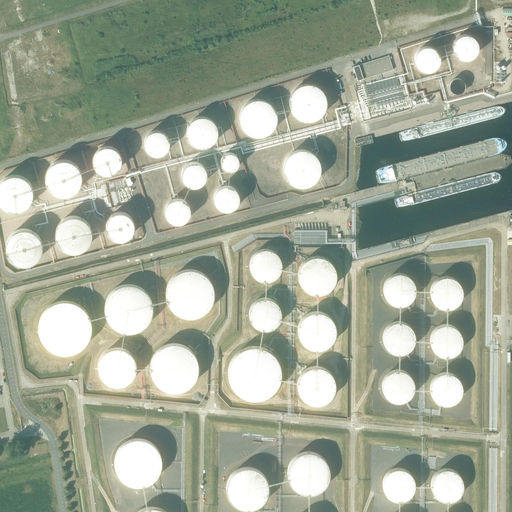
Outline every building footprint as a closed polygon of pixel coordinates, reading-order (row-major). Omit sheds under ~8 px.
[(503,15),(511,15),(511,7),(503,7),(503,15)] [(459,58),(460,58),(461,59),(462,59),(463,59),(464,59),(465,59),(466,59),(467,59),(468,59),(470,58),(471,58),(472,58),(473,57),(474,56),(474,55),(475,55),(475,54),(476,53),(476,52),(477,52),(477,51),(477,50),(477,49),(477,48),(477,47),(477,46),(477,45),(477,44),(477,43),(477,42),(476,42),(476,41),(476,40),(475,40),(475,39),(474,38),(473,37),(472,36),(471,36),(470,35),(468,35),(467,35),(465,34),(464,34),(462,35),(461,35),(460,35),(460,36),(459,36),(458,36),(458,37),(457,37),(456,38),(455,39),(454,40),(454,41),(454,42),(453,42),(453,43),(453,44),(453,45),(453,46),(452,47),(453,48),(453,49),(453,50),(453,51),(453,52),(454,53),(454,54),(455,54),(455,55),(456,55),(456,56),(457,56),(457,57),(458,57),(459,58)] [(437,52),(437,51),(436,51),(436,50),(435,49),(434,49),(433,48),(432,48),(431,47),(430,47),(429,46),(428,46),(427,46),(426,46),(425,46),(423,47),(422,47),(421,48),(420,48),(419,49),(418,49),(418,50),(417,51),(416,52),(416,53),(415,53),(415,54),(415,55),(415,56),(414,57),(414,58),(414,59),(414,60),(414,61),(415,62),(415,63),(415,64),(416,65),(417,66),(417,67),(418,67),(419,68),(420,69),(421,70),(422,70),(424,71),(425,71),(426,71),(428,71),(429,71),(430,71),(431,71),(432,70),(433,70),(434,69),(435,68),(436,67),(437,67),(437,66),(438,65),(438,64),(439,63),(439,62),(439,61),(439,60),(439,59),(439,58),(439,57),(439,56),(439,55),(439,54),(438,54),(438,53),(437,52)] [(389,55),(353,66),(357,81),(393,70),(389,55)] [(478,70),(470,72),(472,83),(480,81),(478,70)] [(405,75),(356,84),(363,119),(407,111),(406,106),(410,105),(405,75)] [(465,84),(465,83),(464,83),(464,82),(463,81),(463,80),(462,80),(461,79),(460,79),(460,78),(459,78),(458,78),(457,78),(456,78),(455,78),(454,79),(453,79),(452,80),(451,80),(451,81),(450,82),(450,83),(449,84),(449,85),(449,86),(449,87),(449,88),(450,88),(450,89),(450,90),(451,91),(452,92),(453,93),(454,93),(455,94),(456,94),(457,94),(458,94),(459,94),(460,93),(461,93),(462,93),(462,92),(463,92),(463,91),(464,90),(464,89),(465,89),(465,88),(465,87),(465,86),(465,85),(465,84)] [(290,96),(290,97),(289,98),(289,100),(289,101),(289,102),(289,103),(289,104),(289,106),(290,107),(290,108),(290,109),(291,110),(291,111),(292,112),(292,113),(293,114),(294,115),(295,116),(296,116),(296,117),(297,117),(299,118),(300,119),(301,119),(303,120),(304,120),(306,121),(307,121),(309,121),(310,120),(312,120),(314,120),(315,119),(316,119),(317,118),(318,118),(318,117),(319,117),(320,116),(320,115),(321,115),(322,114),(322,113),(323,112),(323,111),(324,111),(324,110),(325,109),(325,108),(325,106),(326,105),(326,103),(326,102),(326,100),(326,99),(326,98),(325,97),(325,96),(325,95),(324,95),(324,93),(323,92),(322,91),(321,90),(320,89),(320,88),(319,87),(318,87),(317,86),(316,86),(315,85),(313,85),(312,84),(311,84),(309,84),(307,84),(305,84),(304,84),(303,84),(302,84),(300,85),(299,86),(298,86),(296,87),(295,88),(294,89),(294,90),(293,91),(292,92),(291,93),(291,94),(290,95),(290,96)] [(274,127),(274,126),(275,125),(275,123),(276,123),(276,122),(276,121),(276,119),(276,118),(276,117),(276,116),(276,114),(276,113),(276,112),(275,111),(275,110),(274,109),(274,108),(273,107),(272,106),(272,105),(271,105),(270,104),(269,103),(268,102),(267,102),(266,101),(265,100),(263,100),(262,100),(261,99),(260,99),(259,99),(257,99),(255,99),(254,99),(253,100),(252,100),(251,100),(250,101),(249,101),(249,102),(247,102),(247,103),(246,103),(246,104),(245,105),(244,105),(243,106),(243,107),(242,108),(241,110),(241,111),(240,112),(240,113),(240,114),(239,115),(239,116),(239,117),(239,118),(239,119),(240,120),(240,121),(240,122),(240,123),(240,124),(241,125),(241,126),(242,127),(242,128),(243,129),(244,130),(246,132),(247,132),(248,133),(249,134),(251,135),(253,135),(254,136),(256,136),(257,136),(259,136),(260,136),(262,136),(263,135),(265,135),(266,134),(267,134),(268,133),(269,133),(270,132),(271,131),(271,130),(272,130),(273,129),(273,128),(274,127)] [(186,135),(187,136),(187,137),(187,138),(188,139),(189,140),(189,141),(189,142),(190,142),(191,143),(192,144),(193,145),(195,146),(196,146),(197,147),(198,147),(199,147),(200,147),(201,147),(202,147),(204,147),(206,147),(207,147),(208,146),(209,146),(210,145),(211,145),(212,144),(212,143),(213,142),(214,141),(215,141),(215,140),(216,139),(216,138),(216,137),(217,136),(217,135),(217,134),(217,133),(217,132),(217,131),(217,130),(217,129),(217,128),(216,127),(216,126),(216,125),(215,124),(215,123),(214,123),(213,122),(213,121),(212,120),(211,119),(210,119),(209,119),(209,118),(208,118),(207,118),(206,117),(204,117),(203,116),(202,116),(201,116),(199,117),(198,117),(197,117),(195,118),(194,118),(194,119),(193,119),(192,120),(191,121),(190,122),(189,122),(189,123),(188,124),(188,125),(187,126),(187,127),(187,128),(186,129),(186,131),(186,132),(186,133),(186,134),(186,135)] [(144,144),(144,145),(144,146),(145,147),(145,148),(146,149),(146,150),(147,151),(148,152),(149,153),(150,154),(151,154),(152,154),(152,155),(153,155),(154,155),(155,155),(156,155),(157,155),(158,155),(159,155),(160,155),(161,155),(161,154),(162,154),(163,154),(164,153),(165,152),(166,151),(167,150),(167,149),(168,149),(168,148),(168,147),(169,146),(169,145),(169,144),(169,143),(169,142),(169,141),(169,140),(169,139),(168,139),(168,138),(168,137),(167,137),(167,136),(166,135),(166,134),(165,134),(165,133),(164,133),(163,132),(162,132),(161,131),(160,131),(159,131),(158,130),(157,130),(156,130),(155,130),(155,131),(154,131),(153,131),(152,131),(151,132),(150,132),(150,133),(149,133),(148,133),(148,134),(147,134),(147,135),(146,136),(146,137),(145,137),(145,138),(145,139),(144,140),(144,141),(144,142),(144,143),(144,144)] [(344,137),(331,134),(322,134),(320,141),(320,144),(326,145),(326,160),(330,161),(330,164),(333,165),(343,165),(345,155),(344,137)] [(366,144),(364,137),(354,140),(356,147),(366,144)] [(96,151),(95,154),(93,157),(93,160),(93,162),(94,165),(96,168),(98,170),(100,172),(103,173),(107,174),(110,174),(113,173),(115,171),(118,169),(119,166),(121,163),(121,160),(121,158),(120,156),(119,153),(118,151),(116,150),(115,148),(113,147),(110,146),(108,146),(105,146),(103,146),(101,147),(99,148),(97,150),(96,151)] [(314,154),(313,153),(312,153),(310,152),(309,151),(308,151),(306,150),(305,150),(304,150),(302,149),(301,149),(300,150),(299,150),(297,150),(296,150),(294,151),(293,151),(292,152),(291,153),(290,154),(289,155),(288,155),(288,156),(287,157),(286,157),(286,158),(285,159),(285,160),(284,161),(284,162),(284,163),(283,165),(283,166),(283,167),(283,168),(283,169),(283,171),(284,172),(284,174),(284,175),(285,175),(285,176),(286,177),(286,178),(287,179),(288,180),(288,181),(289,182),(290,182),(291,183),(292,184),(293,184),(294,185),(295,185),(296,186),(297,186),(299,186),(300,186),(301,186),(303,186),(304,186),(305,186),(306,186),(308,185),(309,185),(310,184),(311,184),(312,183),(313,183),(314,182),(315,181),(315,180),(316,179),(317,178),(318,177),(318,176),(319,175),(319,173),(320,172),(320,171),(320,170),(320,169),(320,167),(320,166),(320,165),(320,164),(320,163),(319,162),(319,161),(319,160),(318,159),(317,158),(317,157),(316,156),(315,155),(314,154)] [(224,169),(225,169),(226,169),(226,170),(228,170),(229,170),(230,170),(231,170),(233,170),(233,169),(234,169),(235,169),(236,168),(236,167),(237,167),(237,166),(238,165),(238,164),(238,163),(238,162),(238,161),(238,160),(238,159),(238,158),(237,157),(237,156),(236,156),(236,155),(235,154),(234,154),(233,153),(232,153),(230,152),(229,152),(228,152),(227,153),(226,153),(225,153),(224,154),(224,155),(223,155),(222,156),(221,157),(221,158),(221,159),(221,160),(220,160),(220,161),(220,162),(221,163),(221,164),(221,165),(222,166),(223,167),(223,168),(224,169)] [(81,174),(80,171),(79,168),(77,166),(74,163),(72,162),(69,161),(66,160),(63,160),(60,160),(57,161),(54,162),(51,164),(49,166),(48,169),(46,172),(46,175),(45,178),(46,181),(46,183),(47,185),(48,187),(49,189),(50,190),(52,192),(54,193),(56,194),(57,195),(60,195),(63,196),(65,196),(67,195),(71,194),(73,193),(74,192),(76,191),(77,189),(78,188),(80,186),(80,183),(81,182),(81,178),(81,176),(81,174)] [(191,186),(192,187),(193,187),(194,187),(195,187),(196,187),(197,186),(198,186),(199,186),(200,185),(201,185),(201,184),(202,184),(202,183),(203,183),(203,182),(204,182),(204,181),(205,181),(205,180),(205,179),(206,178),(206,177),(206,176),(206,175),(206,174),(206,173),(206,172),(206,171),(206,170),(205,170),(205,169),(205,168),(204,167),(203,166),(203,165),(202,165),(202,164),(201,164),(200,164),(200,163),(199,163),(198,162),(197,162),(196,162),(195,162),(194,162),(193,162),(192,162),(191,162),(190,162),(189,162),(189,163),(188,163),(187,164),(186,164),(186,165),(185,165),(184,166),(184,167),(183,167),(183,168),(183,169),(182,169),(182,170),(182,171),(181,172),(181,173),(181,174),(181,175),(181,176),(182,177),(182,178),(182,179),(183,180),(183,181),(184,181),(184,182),(184,183),(185,183),(186,184),(187,185),(188,185),(188,186),(189,186),(190,186),(191,186)] [(268,174),(256,174),(256,179),(259,179),(259,182),(268,183),(268,174)] [(4,178),(2,180),(0,182),(0,203),(1,204),(3,206),(4,208),(6,209),(8,210),(10,210),(12,211),(15,211),(17,211),(19,210),(21,210),(23,209),(25,208),(27,206),(28,205),(29,204),(30,202),(31,200),(32,198),(33,196),(33,193),(33,191),(32,188),(31,186),(30,183),(28,181),(26,179),(24,178),(22,176),(19,175),(16,175),(14,175),(11,175),(8,176),(6,177),(4,178)] [(229,210),(230,210),(231,210),(231,209),(232,209),(233,209),(233,208),(234,208),(234,207),(235,207),(235,206),(236,206),(236,205),(237,205),(237,204),(238,203),(238,202),(238,201),(239,201),(239,200),(239,199),(239,198),(239,197),(239,196),(239,195),(238,195),(238,194),(238,193),(238,192),(237,192),(237,191),(236,190),(236,189),(235,189),(234,188),(233,188),(233,187),(232,187),(231,186),(230,186),(229,186),(228,186),(228,185),(227,185),(226,185),(225,185),(224,186),(223,186),(222,186),(221,186),(221,187),(220,187),(219,188),(218,188),(218,189),(217,189),(217,190),(216,190),(216,191),(215,192),(215,193),(214,194),(214,195),(214,196),(214,197),(214,198),(214,199),(214,200),(214,201),(214,202),(215,202),(215,203),(215,204),(216,205),(217,206),(218,207),(218,208),(219,208),(220,209),(221,209),(222,210),(223,210),(224,210),(225,210),(226,210),(227,210),(228,210),(229,210)] [(128,188),(109,193),(113,207),(131,203),(128,188)] [(190,211),(190,210),(190,209),(190,208),(189,207),(189,206),(189,205),(188,205),(188,204),(188,203),(187,203),(187,202),(186,202),(186,201),(185,201),(184,200),(183,200),(183,199),(182,199),(181,199),(180,199),(180,198),(179,198),(178,198),(177,198),(176,198),(175,198),(175,199),(174,199),(173,199),(172,199),(172,200),(171,200),(170,201),(169,201),(169,202),(168,202),(168,203),(167,203),(167,204),(167,205),(166,205),(166,206),(166,207),(165,207),(165,208),(165,209),(165,210),(165,211),(165,212),(165,213),(165,214),(166,215),(166,216),(166,217),(167,217),(167,218),(168,218),(168,219),(169,220),(170,221),(171,221),(171,222),(172,222),(173,222),(174,223),(175,223),(176,223),(177,223),(178,223),(179,223),(180,223),(181,223),(182,222),(183,222),(184,222),(184,221),(185,221),(185,220),(186,220),(187,219),(187,218),(188,218),(188,217),(189,217),(189,216),(189,215),(189,214),(190,214),(190,213),(190,212),(190,211)] [(119,212),(116,212),(114,213),(112,214),(111,215),(110,216),(108,218),(107,219),(107,221),(106,223),(106,225),(106,227),(106,229),(107,231),(108,233),(109,234),(110,236),(111,237),(113,238),(114,239),(116,239),(118,240),(120,240),(122,240),(124,239),(126,239),(128,238),(129,236),(131,235),(132,233),(132,232),(133,230),(134,228),(134,226),(134,223),(132,220),(132,218),(131,217),(128,215),(125,213),(122,212),(119,212)] [(77,216),(73,216),(70,216),(68,217),(65,218),(63,219),(61,221),(59,223),(58,225),(57,227),(56,230),(55,233),(55,235),(56,238),(57,240),(58,243),(59,245),(61,247),(63,248),(65,250),(67,251),(70,251),(73,252),(75,252),(78,251),(80,250),(83,249),(85,248),(87,246),(89,243),(90,241),(91,239),(91,236),(91,234),(91,230),(90,227),(88,224),(86,221),(83,219),(80,217),(77,216)] [(33,231),(30,230),(28,229),(26,229),(24,229),(22,229),(20,229),(18,230),(16,231),(14,232),(12,233),(11,235),(9,236),(8,239),(7,240),(7,242),(6,244),(6,247),(6,249),(7,251),(7,254),(8,256),(10,258),(11,260),(13,261),(15,262),(17,263),(20,264),(22,265),(25,265),(27,264),(30,264),(32,263),(34,262),(36,260),(38,258),(39,256),(41,254),(41,252),(42,249),(42,247),(42,245),(41,242),(41,240),(40,238),(38,236),(37,234),(35,232),(33,231)] [(264,281),(265,281),(266,281),(267,281),(268,280),(269,280),(270,280),(271,280),(272,279),(273,279),(274,278),(275,278),(276,277),(276,276),(277,276),(278,275),(278,274),(279,273),(279,272),(280,271),(281,269),(281,268),(281,267),(281,266),(281,265),(281,264),(281,263),(281,262),(281,261),(281,260),(280,259),(280,258),(280,257),(279,256),(278,255),(277,254),(277,253),(276,253),(275,252),(274,251),(273,251),(273,250),(272,250),(271,250),(270,249),(269,249),(268,249),(267,249),(265,249),(264,249),(263,249),(262,249),(261,249),(260,250),(259,250),(258,250),(257,251),(256,251),(255,252),(255,253),(254,253),(253,254),(252,255),(252,256),(251,257),(251,258),(250,259),(250,260),(250,261),(250,262),(249,262),(249,263),(249,264),(249,265),(249,266),(249,267),(250,268),(250,269),(250,270),(251,271),(251,272),(252,273),(252,274),(253,275),(254,276),(255,277),(256,278),(257,278),(258,279),(259,280),(260,280),(261,280),(262,280),(263,281),(264,281)] [(315,294),(317,294),(318,294),(319,294),(320,293),(322,293),(323,293),(324,292),(325,292),(326,291),(327,291),(328,290),(329,289),(330,289),(331,287),(332,287),(332,286),(333,285),(334,284),(334,283),(334,282),(335,281),(335,280),(335,279),(336,278),(336,277),(336,276),(336,274),(336,273),(336,272),(335,271),(335,270),(335,269),(334,268),(334,267),(334,266),(333,265),(332,264),(332,263),(331,262),(330,261),(329,260),(328,259),(327,259),(326,258),(325,258),(324,257),(323,257),(321,256),(320,256),(319,256),(318,256),(317,256),(316,256),(315,256),(314,256),(312,256),(311,257),(310,257),(309,258),(307,258),(307,259),(306,259),(305,260),(304,261),(303,262),(302,262),(302,263),(301,264),(300,266),(300,267),(299,268),(299,269),(298,271),(298,272),(298,273),(298,274),(298,275),(298,276),(298,277),(298,278),(298,279),(299,280),(299,281),(299,282),(300,283),(301,284),(301,285),(302,286),(302,287),(303,287),(304,288),(305,289),(306,290),(307,291),(308,292),(309,292),(310,293),(312,293),(313,293),(314,294),(315,294)] [(188,317),(190,317),(192,317),(193,317),(194,317),(195,316),(197,316),(199,315),(200,315),(201,314),(203,313),(204,312),(206,311),(207,310),(208,309),(209,308),(209,307),(210,305),(211,304),(212,303),(212,302),(212,301),(213,300),(213,299),(213,297),(214,297),(214,296),(214,295),(214,294),(214,292),(214,291),(214,289),(213,288),(213,286),(212,285),(212,283),(211,282),(211,281),(210,280),(209,279),(208,278),(207,276),(206,275),(205,274),(203,273),(202,272),(201,272),(199,271),(198,270),(196,270),(195,270),(193,269),(192,269),(189,269),(188,269),(186,269),(185,270),(184,270),(182,270),(180,271),(178,272),(177,272),(176,273),(175,274),(174,275),(173,276),(171,278),(171,279),(170,280),(169,281),(168,282),(168,283),(167,285),(167,286),(166,288),(166,289),(166,290),(166,291),(166,292),(166,294),(166,295),(166,296),(166,297),(166,298),(167,299),(167,300),(167,301),(168,303),(168,304),(169,305),(170,306),(171,308),(172,309),(173,310),(173,311),(175,312),(176,313),(177,314),(179,315),(181,315),(182,316),(183,316),(185,317),(186,317),(188,317)] [(414,284),(414,283),(413,282),(413,280),(412,279),(411,278),(410,278),(409,277),(408,276),(408,275),(407,275),(405,274),(404,274),(402,273),(401,273),(400,273),(398,273),(397,273),(395,273),(394,274),(393,274),(391,275),(390,276),(389,277),(388,277),(387,278),(386,280),(385,281),(385,282),(384,283),(384,284),(384,285),(383,286),(383,287),(383,288),(383,289),(383,290),(383,291),(383,292),(384,293),(384,294),(384,295),(385,296),(385,297),(386,298),(387,299),(387,300),(388,301),(389,301),(390,302),(391,303),(392,303),(393,304),(394,304),(396,305),(397,305),(399,305),(400,305),(401,305),(403,305),(404,304),(405,304),(406,303),(407,303),(408,302),(409,302),(410,301),(410,300),(411,299),(412,299),(412,298),(413,297),(413,296),(414,295),(414,294),(415,293),(415,292),(415,291),(415,290),(415,289),(415,288),(415,287),(415,286),(415,285),(414,284)] [(438,278),(437,279),(436,279),(435,280),(435,281),(434,281),(433,283),(432,283),(432,284),(431,285),(431,286),(431,287),(430,288),(430,289),(430,290),(430,292),(430,293),(430,294),(430,295),(430,296),(431,297),(431,298),(431,299),(432,300),(432,301),(433,302),(434,302),(434,303),(435,304),(436,304),(437,305),(438,306),(439,306),(440,307),(442,307),(443,308),(444,308),(445,308),(446,308),(447,308),(448,308),(449,308),(450,308),(451,307),(452,307),(453,306),(454,306),(455,305),(456,304),(457,304),(457,303),(458,303),(459,302),(459,301),(460,300),(460,299),(461,298),(461,297),(462,296),(462,295),(462,293),(462,292),(462,291),(462,290),(462,289),(462,288),(461,287),(461,286),(460,285),(460,284),(459,283),(458,282),(458,281),(457,280),(456,279),(455,279),(454,278),(453,277),(452,277),(450,277),(449,276),(448,276),(447,276),(446,276),(444,276),(443,276),(442,276),(441,277),(440,277),(439,278),(438,278)] [(127,332),(129,332),(130,332),(131,332),(132,332),(134,331),(136,331),(138,330),(139,330),(140,329),(141,329),(142,328),(144,326),(145,326),(146,325),(147,324),(147,323),(148,322),(149,321),(149,320),(150,318),(151,317),(151,316),(151,315),(152,314),(152,313),(152,312),(152,310),(153,309),(153,307),(152,306),(152,304),(152,303),(152,302),(152,301),(151,300),(151,298),(150,297),(149,296),(148,295),(148,294),(147,292),(146,291),(144,290),(143,289),(142,288),(141,287),(139,287),(138,286),(137,286),(135,285),(134,285),(132,284),(131,284),(129,284),(128,284),(126,284),(125,284),(124,284),(122,285),(120,286),(119,286),(118,287),(116,287),(115,288),(114,289),(113,290),(111,291),(110,293),(109,294),(109,295),(108,296),(107,297),(106,298),(106,299),(106,300),(105,301),(105,302),(105,303),(105,304),(105,306),(104,307),(104,308),(105,309),(105,310),(105,311),(105,312),(105,314),(105,315),(106,315),(106,317),(106,318),(107,319),(108,320),(109,322),(110,323),(111,324),(112,326),(114,327),(115,328),(116,329),(117,329),(119,330),(121,331),(122,331),(124,332),(125,332),(127,332)] [(264,329),(265,329),(266,329),(267,329),(268,329),(269,329),(270,328),(271,328),(272,328),(273,327),(274,326),(275,326),(276,325),(276,324),(277,324),(278,323),(278,322),(279,321),(279,320),(280,319),(280,318),(280,317),(281,316),(281,315),(281,314),(281,313),(281,312),(281,311),(281,310),(280,309),(280,308),(280,307),(279,307),(279,306),(278,305),(278,304),(277,303),(276,302),(275,301),(274,300),(273,300),(272,299),(271,299),(270,298),(269,298),(268,298),(267,298),(266,297),(265,297),(264,297),(263,298),(262,298),(261,298),(260,298),(258,299),(257,300),(256,300),(255,301),(254,302),(253,302),(253,303),(252,304),(251,305),(251,306),(250,307),(250,308),(249,309),(249,310),(249,311),(249,312),(249,313),(249,314),(249,315),(249,316),(249,317),(250,318),(250,319),(250,320),(251,321),(252,322),(252,323),(253,324),(254,325),(255,326),(256,327),(257,327),(258,328),(259,328),(260,329),(262,329),(263,329),(264,329)] [(63,353),(65,354),(67,353),(68,353),(70,353),(71,353),(73,352),(74,352),(76,351),(77,350),(79,349),(81,348),(82,347),(83,346),(84,345),(85,344),(86,342),(87,341),(88,340),(88,339),(89,338),(89,337),(90,336),(90,335),(91,333),(91,332),(91,330),(91,328),(91,326),(91,325),(91,324),(91,323),(91,322),(91,321),(90,319),(90,318),(89,316),(88,315),(88,314),(88,313),(87,313),(86,312),(85,310),(84,309),(84,308),(83,307),(82,307),(81,306),(80,305),(78,304),(77,303),(75,303),(73,302),(72,301),(70,301),(69,301),(67,301),(65,301),(64,301),(62,301),(60,301),(58,301),(57,302),(56,302),(54,303),(52,304),(51,304),(50,305),(49,306),(47,307),(46,309),(44,310),(44,311),(43,312),(42,313),(41,315),(41,316),(40,318),(40,319),(39,320),(39,321),(39,322),(39,323),(38,324),(38,326),(38,328),(38,329),(39,330),(39,331),(39,332),(39,334),(39,335),(40,336),(41,338),(41,339),(41,340),(42,341),(43,342),(44,344),(45,345),(46,346),(47,346),(48,348),(50,349),(51,349),(52,350),(54,351),(56,352),(58,353),(60,353),(61,353),(63,353)] [(315,349),(316,349),(318,349),(319,349),(320,349),(321,349),(321,348),(322,348),(323,348),(324,348),(325,347),(326,347),(327,346),(328,345),(329,344),(330,344),(331,343),(331,342),(332,341),(333,340),(333,339),(334,338),(334,337),(335,336),(335,334),(335,333),(335,332),(335,331),(335,330),(335,329),(335,327),(335,326),(335,324),(334,323),(334,322),(333,321),(333,320),(332,319),(331,318),(331,317),(330,316),(329,315),(328,315),(327,314),(326,314),(324,313),(323,312),(322,312),(321,312),(320,311),(319,311),(318,311),(317,311),(315,311),(314,311),(313,311),(312,312),(311,312),(310,312),(309,313),(308,313),(307,314),(305,315),(304,315),(304,316),(303,317),(302,318),(301,319),(300,320),(300,321),(299,322),(299,323),(298,324),(298,325),(298,326),(298,327),(298,328),(297,330),(297,331),(298,332),(298,333),(298,334),(298,335),(298,336),(299,337),(299,338),(300,340),(301,341),(302,342),(302,343),(303,344),(304,345),(305,345),(306,346),(308,347),(309,347),(310,348),(311,348),(313,349),(314,349),(315,349)] [(396,321),(395,322),(393,322),(392,322),(391,323),(390,324),(389,324),(388,325),(387,326),(386,327),(386,328),(385,329),(384,329),(384,330),(384,331),(383,332),(383,333),(383,334),(383,335),(382,336),(382,337),(382,338),(383,339),(383,340),(383,341),(383,342),(384,343),(384,344),(384,345),(385,346),(386,347),(387,348),(388,349),(389,350),(390,350),(390,351),(391,351),(392,352),(393,352),(394,352),(395,353),(396,353),(397,353),(398,353),(399,353),(401,353),(402,353),(403,353),(404,352),(405,352),(405,351),(406,351),(407,350),(408,350),(409,349),(410,349),(410,348),(411,347),(412,346),(412,345),(413,345),(413,344),(413,343),(414,341),(414,340),(414,339),(414,338),(414,337),(414,336),(414,335),(414,334),(414,333),(414,332),(413,331),(413,330),(412,329),(412,328),(411,327),(410,326),(409,325),(408,325),(408,324),(407,323),(406,323),(405,322),(404,322),(403,322),(402,321),(401,321),(399,321),(398,321),(397,321),(396,321)] [(461,334),(460,333),(459,332),(459,330),(458,330),(457,329),(456,328),(455,327),(454,326),(452,325),(450,325),(449,324),(447,324),(446,324),(445,324),(443,324),(442,325),(440,325),(439,326),(438,326),(437,327),(435,328),(434,329),(434,330),(433,330),(433,331),(432,332),(431,333),(431,334),(431,335),(430,336),(430,337),(430,338),(430,339),(430,340),(430,341),(430,342),(430,343),(430,344),(431,345),(431,346),(432,347),(432,348),(432,349),(433,350),(434,351),(435,352),(436,352),(437,353),(437,354),(438,354),(440,355),(441,355),(442,355),(443,356),(444,356),(445,356),(447,356),(448,356),(449,356),(450,355),(451,355),(452,355),(453,354),(454,354),(455,353),(456,352),(457,352),(457,351),(458,350),(459,350),(459,349),(459,348),(460,347),(461,346),(461,345),(461,344),(461,343),(462,342),(462,341),(462,340),(462,338),(462,337),(461,336),(461,335),(461,334)] [(172,391),(174,391),(176,391),(177,391),(178,391),(180,390),(182,390),(183,389),(185,389),(186,388),(187,387),(189,386),(190,385),(191,384),(192,383),(193,382),(194,381),(195,380),(195,378),(196,377),(197,376),(197,374),(197,373),(198,372),(198,371),(198,370),(198,369),(198,368),(198,367),(198,366),(198,365),(198,363),(198,362),(197,361),(197,360),(197,359),(196,358),(196,356),(195,355),(194,354),(193,353),(192,351),(191,350),(190,349),(189,348),(188,347),(186,346),(185,346),(184,345),(182,344),(181,344),(179,344),(178,343),(176,343),(174,343),(172,343),(170,343),(169,344),(167,344),(166,344),(165,345),(163,346),(162,347),(161,347),(160,348),(159,348),(158,350),(157,350),(156,352),(155,353),(154,354),(153,355),(152,357),(152,358),(151,359),(151,360),(151,361),(151,362),(151,363),(150,365),(150,366),(150,367),(150,368),(150,369),(150,370),(151,371),(151,372),(151,373),(151,374),(151,375),(152,376),(153,378),(153,379),(154,381),(155,382),(157,383),(158,385),(159,386),(160,386),(161,387),(163,388),(165,389),(166,390),(167,390),(169,391),(170,391),(172,391)] [(252,399),(254,399),(256,399),(258,399),(260,398),(261,398),(262,398),(263,397),(265,397),(266,396),(267,395),(269,394),(271,393),(272,392),(273,392),(274,391),(275,389),(276,388),(277,386),(278,384),(279,383),(279,382),(279,381),(280,379),(280,378),(280,377),(281,376),(281,375),(281,374),(281,373),(281,372),(281,371),(281,370),(281,368),(280,367),(280,365),(279,363),(279,362),(278,360),(277,359),(277,358),(276,358),(275,356),(274,355),(273,354),(272,353),(271,352),(270,351),(268,350),(267,349),(265,348),(263,347),(261,347),(260,346),(259,346),(257,346),(255,346),(254,346),(252,346),(251,346),(249,346),(247,347),(245,347),(244,348),(242,349),(241,350),(240,350),(239,351),(238,351),(237,353),(235,354),(235,355),(234,356),(233,357),(232,358),(231,359),(231,360),(230,361),(230,362),(230,363),(229,364),(229,366),(228,367),(228,368),(228,370),(228,371),(228,372),(228,373),(228,374),(228,376),(228,377),(229,379),(229,380),(229,381),(230,383),(231,384),(232,386),(232,387),(233,388),(234,389),(234,390),(235,390),(236,392),(238,393),(239,394),(240,395),(242,396),(244,397),(245,397),(247,398),(249,398),(250,398),(251,399),(252,399)] [(116,386),(117,386),(118,386),(119,385),(120,385),(121,385),(122,385),(123,384),(124,384),(125,384),(126,383),(127,382),(128,382),(129,381),(130,380),(131,380),(131,379),(133,378),(133,377),(134,376),(134,375),(135,374),(135,373),(135,372),(135,371),(136,370),(136,369),(136,368),(136,367),(136,366),(136,365),(136,364),(136,363),(135,362),(135,361),(135,360),(134,359),(134,358),(134,357),(133,356),(132,355),(131,354),(130,353),(130,352),(129,352),(128,351),(127,350),(126,350),(125,349),(123,349),(122,348),(121,348),(120,348),(119,348),(118,347),(116,347),(115,348),(114,348),(112,348),(111,348),(110,349),(109,349),(108,350),(107,351),(106,351),(105,352),(104,353),(103,353),(103,354),(102,355),(101,356),(100,357),(100,359),(99,360),(99,361),(98,362),(98,364),(98,365),(98,366),(98,367),(98,368),(98,369),(98,370),(98,371),(99,372),(99,373),(99,374),(100,374),(100,375),(101,376),(101,377),(102,378),(103,379),(104,380),(105,381),(106,382),(107,383),(108,383),(110,384),(111,384),(112,385),(114,385),(115,385),(116,386)] [(315,404),(316,404),(317,404),(319,404),(320,404),(321,403),(322,403),(323,402),(324,402),(325,401),(326,401),(327,400),(328,400),(329,399),(330,398),(331,397),(331,396),(332,395),(333,394),(333,393),(334,392),(334,391),(334,389),(335,388),(335,387),(335,386),(335,385),(335,384),(335,383),(335,382),(335,381),(334,380),(334,378),(333,377),(333,376),(332,375),(331,374),(331,373),(330,372),(329,371),(328,370),(327,370),(326,369),(325,368),(324,368),(323,367),(322,367),(321,366),(320,366),(319,366),(318,366),(317,366),(315,366),(314,366),(313,366),(312,366),(311,367),(309,367),(308,368),(307,368),(306,369),(305,370),(304,370),(303,371),(302,372),(301,373),(301,374),(300,375),(299,376),(299,377),(298,379),(298,380),(297,381),(297,382),(297,384),(297,385),(297,386),(297,387),(297,388),(298,390),(298,392),(299,393),(299,394),(300,395),(301,396),(301,397),(302,398),(303,399),(304,400),(305,400),(306,401),(307,402),(309,402),(310,403),(311,403),(312,404),(314,404),(315,404)] [(407,373),(407,372),(405,371),(404,371),(403,370),(402,370),(400,370),(399,369),(398,369),(397,369),(396,369),(395,370),(394,370),(393,370),(392,371),(391,371),(390,371),(389,372),(388,373),(387,374),(386,375),(385,376),(384,377),(383,378),(383,380),(382,381),(382,382),(382,383),(382,384),(382,385),(382,386),(382,387),(382,388),(382,389),(382,390),(383,391),(383,392),(384,393),(384,394),(385,395),(386,396),(386,397),(387,397),(388,398),(389,398),(389,399),(390,400),(391,400),(393,401),(394,401),(395,401),(396,401),(397,401),(398,401),(399,401),(400,401),(401,401),(402,401),(403,401),(404,400),(405,400),(406,399),(407,399),(407,398),(408,398),(409,397),(410,396),(410,395),(411,395),(411,394),(412,393),(412,392),(413,391),(413,390),(413,389),(414,388),(414,387),(414,386),(414,385),(414,384),(414,383),(413,382),(413,381),(413,379),(412,378),(412,377),(411,377),(411,376),(410,375),(409,374),(408,373),(407,373)] [(461,383),(461,382),(460,381),(459,380),(459,378),(458,377),(456,376),(456,375),(454,375),(453,374),(452,373),(450,373),(449,372),(448,372),(447,372),(445,372),(444,372),(442,372),(441,373),(440,373),(439,374),(437,374),(436,375),(435,376),(434,377),(433,378),(432,379),(432,380),(431,381),(431,382),(431,383),(430,383),(430,384),(430,385),(430,386),(430,388),(430,389),(430,391),(430,392),(430,393),(431,394),(431,395),(432,396),(433,397),(433,398),(434,399),(435,400),(436,400),(436,401),(437,402),(438,402),(440,403),(441,403),(442,404),(443,404),(444,404),(445,404),(446,404),(448,404),(449,404),(451,403),(452,403),(453,402),(454,402),(455,401),(456,400),(457,399),(458,398),(459,398),(459,397),(460,395),(461,394),(461,393),(461,392),(461,391),(462,390),(462,389),(462,388),(462,387),(462,386),(461,385),(461,384),(461,383)] [(151,442),(150,441),(149,441),(148,440),(147,440),(145,439),(143,439),(142,438),(140,438),(138,438),(136,438),(135,438),(134,438),(133,439),(132,439),(130,439),(128,440),(127,441),(125,442),(123,443),(122,444),(121,445),(120,447),(119,448),(118,449),(117,451),(117,452),(116,453),(116,454),(115,454),(115,455),(115,456),(115,457),(115,458),(115,459),(114,460),(114,462),(114,463),(114,464),(115,465),(115,467),(115,468),(116,469),(116,471),(117,472),(117,473),(118,475),(119,476),(120,477),(121,478),(122,479),(123,480),(125,481),(126,482),(127,483),(128,483),(129,484),(131,484),(132,484),(134,485),(135,485),(136,485),(137,485),(139,485),(141,485),(142,485),(144,485),(145,484),(146,484),(148,483),(149,483),(150,482),(151,481),(152,480),(153,480),(154,479),(155,477),(156,476),(157,475),(158,474),(159,472),(159,471),(160,471),(160,470),(160,468),(161,467),(161,465),(161,464),(161,462),(161,461),(161,460),(161,459),(161,458),(161,457),(161,456),(160,455),(160,453),(159,452),(159,451),(158,450),(157,448),(156,447),(156,446),(155,445),(154,444),(152,443),(151,442)] [(315,453),(314,452),(313,452),(312,452),(310,451),(309,451),(307,451),(306,451),(305,452),(303,452),(302,452),(300,453),(299,454),(298,454),(296,455),(295,456),(294,457),(293,458),(292,459),(291,460),(290,462),(289,463),(289,464),(289,465),(288,466),(288,467),(288,468),(287,469),(287,470),(287,472),(287,473),(287,474),(287,475),(288,476),(288,477),(288,478),(288,479),(289,480),(289,481),(289,482),(290,483),(290,484),(291,485),(292,486),(293,487),(294,488),(295,489),(296,489),(297,490),(299,491),(300,492),(301,492),(302,492),(303,493),(305,493),(306,493),(308,493),(309,493),(310,493),(311,493),(313,493),(314,493),(315,492),(316,492),(317,491),(318,491),(320,490),(321,489),(322,488),(323,487),(324,486),(325,486),(325,485),(326,483),(327,482),(327,481),(328,480),(328,479),(329,478),(329,477),(329,476),(329,475),(329,474),(329,472),(329,471),(329,470),(329,469),(329,468),(329,467),(328,466),(328,465),(328,464),(327,464),(327,463),(326,462),(326,461),(325,460),(325,459),(324,458),(323,458),(322,457),(321,456),(320,455),(319,454),(318,454),(317,453),(315,453)] [(261,472),(260,471),(259,470),(257,469),(256,469),(255,468),(254,468),(252,467),(250,467),(249,467),(247,467),(245,467),(244,467),(242,467),(241,468),(239,468),(238,469),(236,470),(235,471),(234,472),(232,473),(231,474),(230,475),(230,476),(229,477),(228,478),(228,479),(228,480),(227,481),(227,482),(227,483),(227,484),(226,484),(226,486),(226,488),(226,489),(226,490),(227,492),(227,493),(227,494),(227,495),(228,496),(228,497),(229,498),(229,499),(230,500),(231,501),(232,502),(232,503),(233,503),(235,505),(236,505),(237,506),(238,506),(239,507),(240,508),(241,508),(242,508),(244,508),(245,509),(246,509),(247,509),(249,509),(250,509),(251,508),(253,508),(254,508),(255,507),(256,507),(258,506),(259,505),(260,504),(261,503),(262,503),(263,502),(264,501),(264,500),(265,499),(266,498),(266,497),(267,496),(267,495),(267,494),(267,493),(268,493),(268,491),(268,490),(268,489),(268,488),(268,487),(268,486),(268,485),(268,484),(268,483),(267,482),(267,481),(267,480),(266,479),(266,478),(265,477),(265,476),(264,475),(263,474),(262,473),(261,472)] [(394,468),(393,468),(392,469),(391,469),(391,470),(390,470),(388,471),(387,472),(387,473),(386,474),(385,474),(385,475),(384,476),(384,477),(383,478),(383,479),(383,480),(383,481),(382,482),(382,483),(382,484),(382,485),(382,486),(383,487),(383,488),(383,489),(384,490),(384,491),(384,492),(385,492),(386,493),(386,494),(387,495),(388,496),(389,497),(390,497),(391,498),(392,498),(393,499),(394,499),(395,499),(396,500),(397,500),(398,500),(399,500),(400,500),(401,500),(402,499),(403,499),(404,499),(405,498),(406,498),(407,497),(408,497),(408,496),(409,496),(410,495),(411,494),(411,493),(412,492),(413,491),(413,490),(413,489),(414,488),(414,487),(414,486),(414,485),(414,484),(414,483),(414,482),(414,480),(414,479),(414,478),(413,478),(413,476),(412,475),(411,474),(411,473),(410,473),(409,472),(408,471),(406,470),(405,469),(403,468),(402,468),(401,468),(400,468),(399,468),(398,468),(396,468),(395,468),(394,468)] [(438,470),(437,471),(436,472),(435,473),(434,474),(433,475),(433,476),(432,477),(432,478),(431,479),(431,480),(431,481),(431,482),(430,483),(430,484),(431,485),(431,486),(431,487),(431,488),(431,489),(432,490),(432,491),(432,492),(433,493),(434,494),(435,495),(436,496),(437,497),(438,498),(439,498),(440,499),(441,499),(442,499),(443,500),(444,500),(445,500),(446,500),(447,500),(448,500),(450,500),(451,500),(452,499),(453,499),(454,499),(455,498),(456,497),(457,496),(458,496),(458,495),(459,495),(459,494),(460,493),(460,492),(461,491),(461,490),(462,489),(462,488),(462,487),(462,486),(463,485),(463,484),(463,483),(462,482),(462,481),(462,480),(462,479),(462,478),(461,477),(460,476),(459,474),(458,473),(457,472),(456,471),(454,470),(453,469),(451,469),(450,469),(449,468),(448,468),(446,468),(445,468),(444,468),(443,468),(442,469),(440,469),(439,470),(438,470)]
